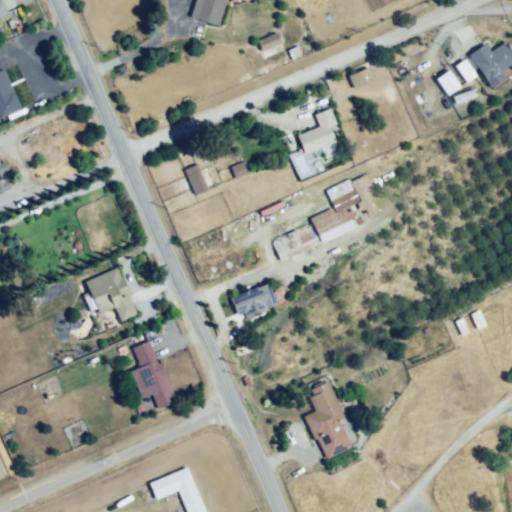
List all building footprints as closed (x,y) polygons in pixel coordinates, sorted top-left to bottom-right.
[(227,0),(222,26),(190,17),(193,0),(227,0)] [(0,17),(8,14),(3,1),(0,2),(0,17)] [(263,56),(256,41),(273,33),(280,48),(263,56)] [(470,56),(493,87),(504,78),(501,73),(508,67),(511,72),(511,51),(504,41),(490,51),(485,45),(470,56)] [(288,62),(282,51),(294,46),(299,57),(288,62)] [(464,55),(473,78),(464,82),(454,59),(464,55)] [(0,116),(0,68),(19,114),(2,121),(0,116)] [(433,77),(450,69),(459,91),(443,98),(433,77)] [(350,91),(345,80),(368,70),(373,81),(350,91)] [(338,88),(329,92),(324,82),(334,78),(338,88)] [(475,97),(456,105),(453,99),(473,91),(475,97)] [(328,107),(336,125),(331,128),(343,153),(327,161),(321,148),(305,156),(295,136),(317,126),(312,114),(328,107)] [(251,171),(235,178),(230,167),(246,160),(251,171)] [(197,162),(208,190),(193,196),(181,169),(197,162)] [(348,178),(364,169),(372,184),(364,188),(375,210),(362,216),(356,204),(360,202),(348,178)] [(0,172),(9,191),(0,195),(0,172)] [(356,204),(346,209),(333,216),(329,207),(321,192),(348,178),(360,202),(356,204)] [(346,209),(355,226),(320,244),(307,218),(329,207),(333,216),(346,209)] [(287,261),(280,246),(309,233),(316,247),(287,261)] [(85,283),(116,270),(136,315),(116,323),(110,309),(99,314),(85,283)] [(230,296),(266,280),(278,308),(241,323),(230,296)] [(478,310),(484,324),(476,328),(469,314),(478,310)] [(146,340),(174,403),(157,411),(152,398),(139,404),(125,373),(138,368),(129,348),(146,340)] [(349,447),(337,419),(342,416),(327,381),(308,388),(311,395),(306,397),(312,410),(303,414),(321,459),(349,447)]
